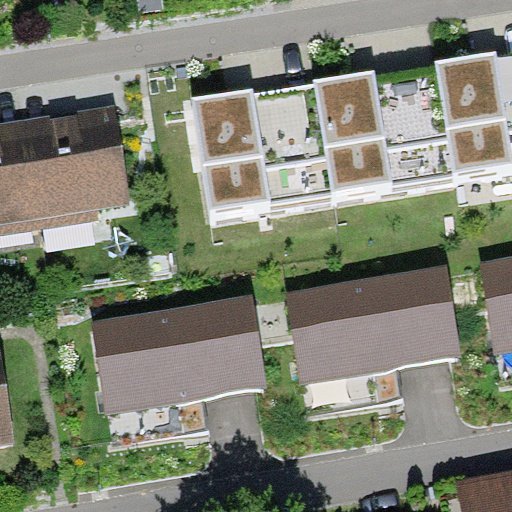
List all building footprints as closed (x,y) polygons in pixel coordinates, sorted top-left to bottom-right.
[(242,97),(189,106),(209,225),(511,174),(511,52),(484,57),(363,77),(242,97)] [(117,116),(0,132),(0,230),(131,211),(117,116)] [(511,262),(484,267),(504,388),(511,386),(511,262)] [(448,274),(289,298),(308,420),(405,405),(400,372),(461,363),(448,274)] [(251,302),(96,327),(115,447),(207,432),(202,401),(265,391),(251,302)] [(0,454),(22,451),(8,354),(0,354),(0,454)] [(511,511),(511,479),(455,490),(459,511),(511,511)]
